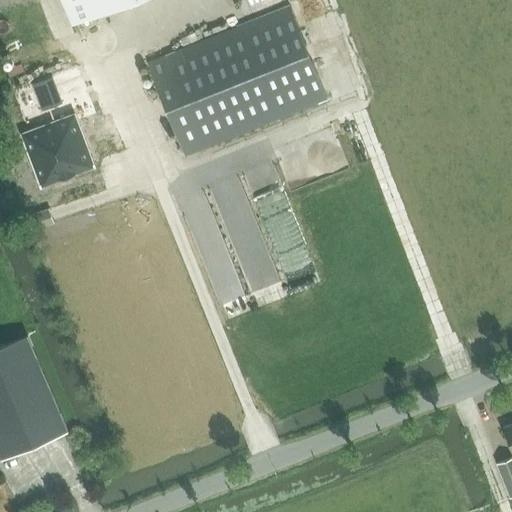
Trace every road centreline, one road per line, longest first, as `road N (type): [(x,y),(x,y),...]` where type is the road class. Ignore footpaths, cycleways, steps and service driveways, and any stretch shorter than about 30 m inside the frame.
road 1 (tertiary): [(152,511),(511,374)]
road 2 (track): [(331,0),(449,345)]
